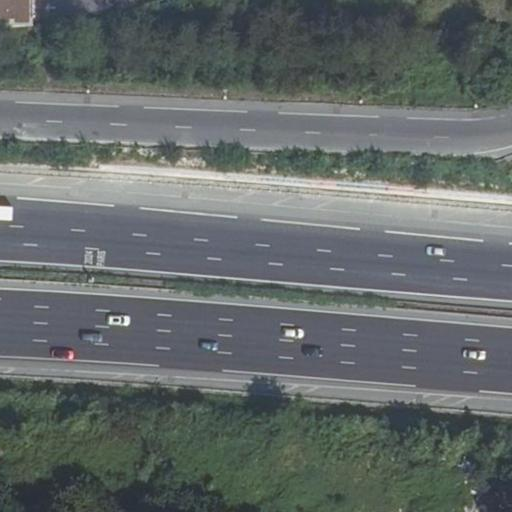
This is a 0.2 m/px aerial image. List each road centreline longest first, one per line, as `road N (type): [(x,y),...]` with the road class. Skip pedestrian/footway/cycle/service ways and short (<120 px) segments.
road 1 (motorway): [(511,271),(0,232)]
road 2 (motorway): [(0,329),(511,365)]
road 3 (motorway): [(511,129),(427,137),(0,119)]
